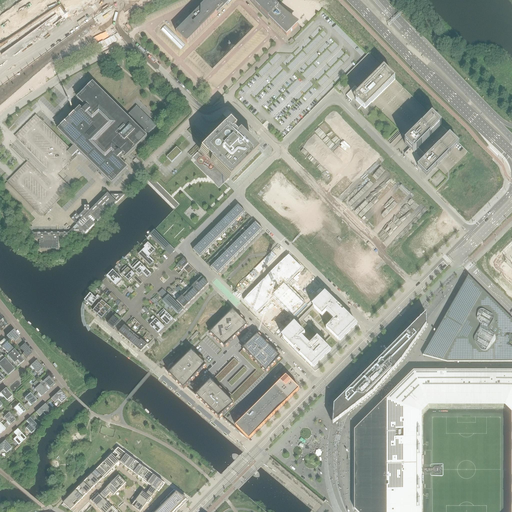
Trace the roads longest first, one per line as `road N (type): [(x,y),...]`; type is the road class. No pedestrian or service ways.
road 1 (unclassified): [(0,118),(128,37),(193,104),(207,111),(231,103),(280,151)]
road 2 (unclassified): [(469,232),(333,97),(280,151)]
road 3 (residential): [(182,248),(320,386)]
road 4 (unclassified): [(374,332),(236,195)]
road 5 (trunk): [(355,0),(492,135)]
road 6 (secondary): [(320,386),(190,511)]
road 7 (secondary): [(199,511),(320,386)]
road 8 (residential): [(351,511),(344,489),(348,426),(409,365)]
road 9 (trunk): [(492,119),(381,0)]
road 10 (residential): [(0,440),(62,382),(38,353)]
road 11 (trunk): [(0,70),(99,0)]
